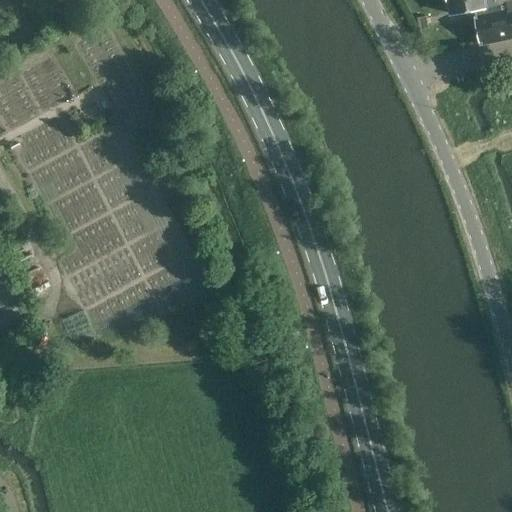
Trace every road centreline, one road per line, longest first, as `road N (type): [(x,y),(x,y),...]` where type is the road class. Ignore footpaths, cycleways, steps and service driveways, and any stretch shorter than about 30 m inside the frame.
road 1 (tertiary): [(386,511),(299,206),(276,144),(200,0)]
road 2 (unclassified): [(511,356),(447,163),(365,0)]
